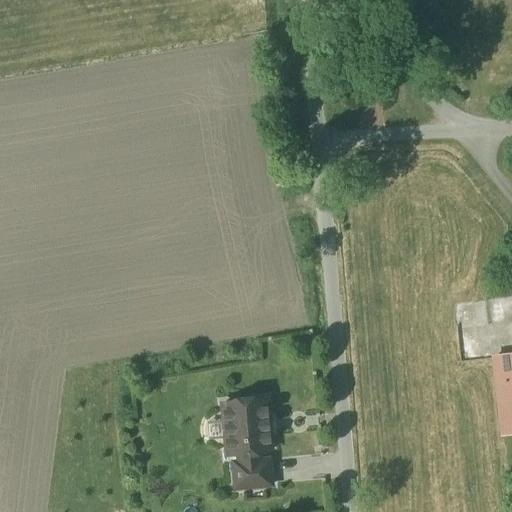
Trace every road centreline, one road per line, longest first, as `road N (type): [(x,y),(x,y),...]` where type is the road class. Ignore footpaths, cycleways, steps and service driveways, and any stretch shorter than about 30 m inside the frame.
road 1 (unclassified): [(350,511),(322,164)]
road 2 (unclassified): [(468,136),(347,0)]
road 3 (unclassified): [(322,164),(307,0)]
road 4 (unclassified): [(468,136),(367,138),(342,145),(322,164)]
